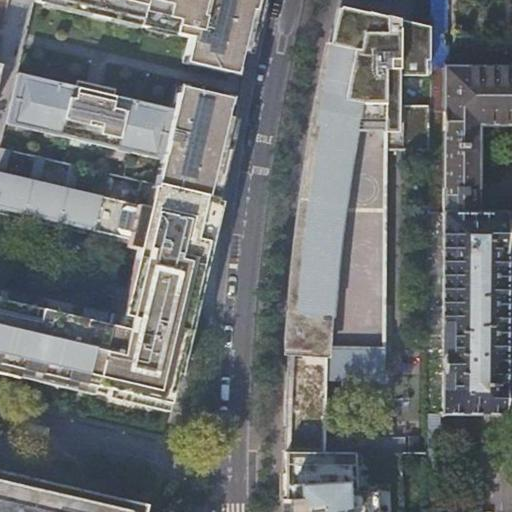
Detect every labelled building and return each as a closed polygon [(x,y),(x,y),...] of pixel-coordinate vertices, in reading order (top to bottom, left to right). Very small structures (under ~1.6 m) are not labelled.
[(32,0),(33,1),(43,3),(42,4),(42,6),(58,10),(60,7),(188,37),(182,62),(234,73),(239,51),(248,53),(260,0),(32,0)] [(428,415),(442,416),(511,416),(511,373),(507,374),(506,268),(511,268),(511,213),(479,213),(478,123),(511,123),(511,66),(446,64),(446,0),(430,0),(430,28),(430,75),(430,106),(430,148),(428,415)] [(284,416),(284,439),(324,440),(325,377),(384,379),(385,349),(392,349),(393,303),(386,303),(389,147),(430,148),(430,106),(399,106),(399,75),(430,75),(430,28),(365,13),(364,17),(335,11),(324,58),(319,84),(311,129),(306,168),(303,191),(297,235),(294,269),(290,306),(287,347),(285,383),(284,416)] [(16,73),(4,124),(158,160),(153,185),(214,199),(231,126),(222,124),(228,99),(176,87),(170,110),(113,97),(114,90),(77,81),(75,88),(55,84),(56,82),(16,73)] [(173,376),(214,199),(153,185),(145,208),(0,174),(0,215),(18,220),(15,234),(31,238),(34,223),(53,228),(50,242),(65,245),(68,231),(88,236),(84,250),(101,254),(105,240),(124,245),(124,246),(143,251),(128,317),(110,313),(107,326),(105,325),(80,319),(0,300),(0,369),(23,375),(155,406),(163,374),(173,376)] [(80,319),(105,325),(108,313),(83,307),(80,319)] [(441,511),(442,416),(428,415),(427,511),(441,511)] [(374,511),(373,491),(352,492),(350,462),(357,462),(357,452),(284,451),(284,470),(284,505),(284,511),(374,511)] [(141,511),(143,506),(0,472),(0,511),(141,511)]
